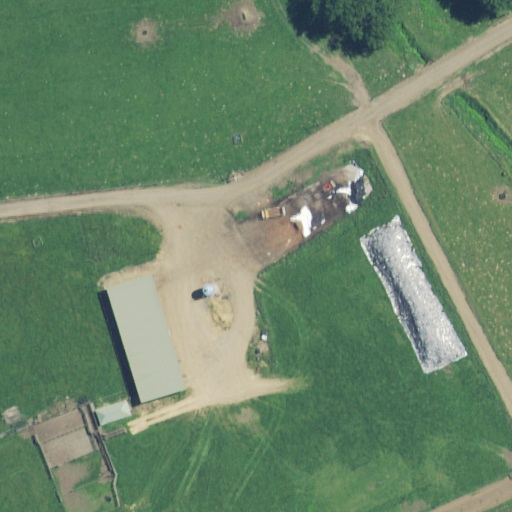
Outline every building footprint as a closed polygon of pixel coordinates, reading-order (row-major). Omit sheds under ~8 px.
[(122,239),(106,246),(101,231),(69,243),(75,258),(60,264),(72,296),(135,271),(122,239)] [(154,359),(166,354),(152,319),(113,335),(132,380),(158,369),(154,359)] [(184,378),(173,383),(178,395),(189,390),(184,378)] [(126,400),(93,412),(91,406),(34,427),(66,511),(114,511),(121,509),(109,477),(111,476),(95,433),(101,431),(100,428),(132,416),(126,400)] [(148,511),(146,511),(141,500),(123,507),(124,511),(153,511),(153,510),(148,511)]
